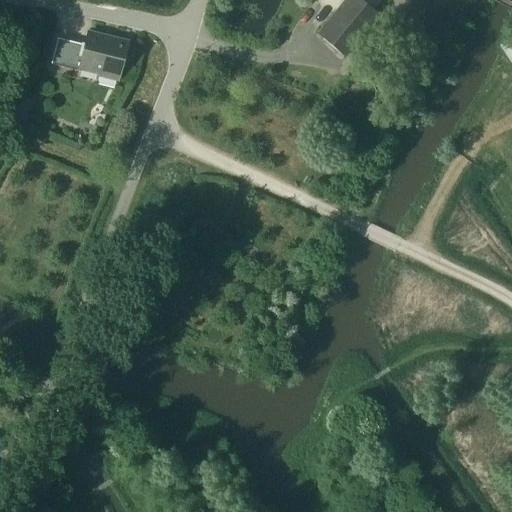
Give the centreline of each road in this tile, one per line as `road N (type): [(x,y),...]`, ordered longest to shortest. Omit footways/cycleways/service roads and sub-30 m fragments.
road 1 (track): [(153,129),(511,303)]
road 2 (unclassified): [(185,32),(32,0)]
